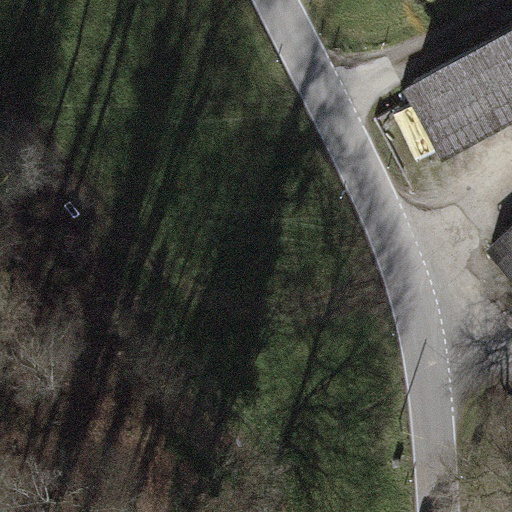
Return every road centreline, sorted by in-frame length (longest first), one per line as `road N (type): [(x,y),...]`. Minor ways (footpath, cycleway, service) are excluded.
road 1 (residential): [(274,0),(407,264),(445,511)]
road 2 (track): [(504,0),(320,91)]
road 3 (track): [(407,264),(511,354)]
